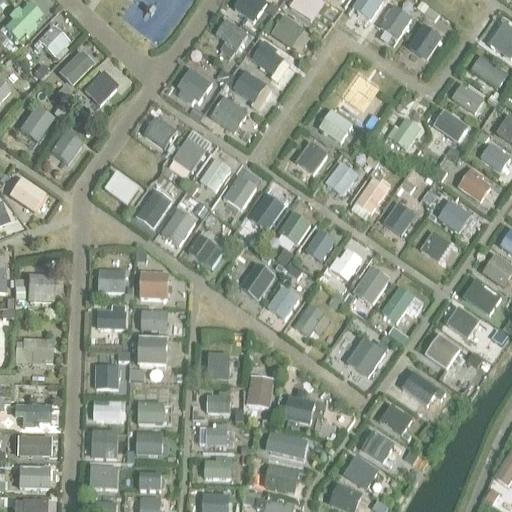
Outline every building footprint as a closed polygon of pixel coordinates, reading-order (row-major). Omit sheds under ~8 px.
[(248,0),(242,0),(233,14),(252,28),(266,8),(254,0),(253,0),(252,2),(248,0)] [(311,29),(324,11),(307,0),(297,0),(288,13),(311,29)] [(369,26),(383,5),(375,0),(361,0),(352,14),(369,26)] [(424,17),(429,10),(421,4),(416,11),(424,17)] [(34,29),(42,20),(28,6),(20,15),(17,12),(8,22),(11,25),(2,35),(16,48),(25,39),(27,41),(36,31),(34,29)] [(434,24),(439,17),(429,10),(424,17),(434,24)] [(397,46),(412,24),(393,11),(378,33),(397,46)] [(291,53),(304,34),(284,20),(270,39),(291,53)] [(232,62),(247,39),(226,25),(215,41),(223,46),(219,53),(232,62)] [(427,65),(441,42),(421,29),(407,52),(427,65)] [(509,66),(511,61),(511,35),(504,29),(488,51),(509,66)] [(65,52),(69,47),(51,31),(37,46),(58,65),(68,54),(65,52)] [(272,80),(282,65),(273,59),(276,54),(264,46),(251,66),(272,80)] [(72,93),(94,70),(80,57),(58,79),(72,93)] [(507,81),(480,62),(470,77),(497,96),(507,81)] [(40,83),(49,74),(41,67),(32,76),(40,83)] [(224,86),(229,78),(222,73),(217,81),(224,86)] [(211,89),(190,74),(176,94),(197,109),(211,89)] [(103,76),(84,96),(99,111),(118,92),(103,76)] [(265,91),(244,78),(232,96),(253,109),(265,91)] [(31,93),(37,86),(31,80),(25,87),(31,93)] [(358,115),(372,95),(354,83),(340,103),(358,115)] [(0,107),(11,96),(0,85),(0,107)] [(62,104),(71,95),(64,88),(55,97),(62,104)] [(462,90),(451,105),(473,120),(484,105),(462,90)] [(75,115),(81,108),(72,99),(66,106),(75,115)] [(247,119),(223,103),(209,124),(233,140),(247,119)] [(60,122),(65,114),(58,109),(53,117),(60,122)] [(36,148),(54,124),(36,111),(19,136),(36,148)] [(458,147),(468,131),(443,115),(433,132),(458,147)] [(76,130),(81,121),(71,116),(66,125),(76,130)] [(339,150),(352,131),(331,117),(318,135),(339,150)] [(511,150),(511,122),(508,120),(495,139),(511,150)] [(164,155),(176,137),(155,123),(143,141),(164,155)] [(404,158),(419,136),(403,125),(396,136),(393,134),(386,145),(404,158)] [(67,171),(81,149),(63,137),(48,159),(67,171)] [(210,151),(191,138),(171,166),(190,180),(210,151)] [(327,160),(309,148),(294,169),(312,181),(327,160)] [(490,148),(479,164),(500,177),(510,162),(490,148)] [(145,183),(158,165),(137,150),(124,168),(145,183)] [(374,172),(379,165),(369,159),(364,166),(374,172)] [(214,198),(230,174),(214,164),(199,188),(214,198)] [(168,183),(173,176),(163,169),(162,170),(161,178),(168,183)] [(357,182),(339,170),(325,190),(342,203),(357,182)] [(491,190),(481,183),(483,180),(471,171),(457,192),(480,208),(491,190)] [(127,212),(139,194),(117,178),(104,197),(127,212)] [(240,217),(256,193),(247,187),(237,181),(221,205),(240,217)] [(410,198),(415,190),(404,183),(399,191),(410,198)] [(45,201),(20,184),(8,202),(32,219),(45,201)] [(372,184),(354,210),(369,221),(388,196),(372,184)] [(156,227),(169,209),(152,197),(142,211),(145,213),(138,223),(149,232),(154,225),(156,227)] [(266,238),(283,212),(265,200),(248,226),(266,238)] [(0,233),(10,230),(1,206),(0,206),(0,233)] [(196,215),(194,218),(201,223),(208,214),(200,208),(196,215)] [(457,240),(470,222),(448,208),(436,225),(457,240)] [(400,243),(415,222),(397,210),(382,231),(400,243)] [(177,253),(195,227),(177,214),(159,240),(177,253)] [(296,253),(310,231),(292,219),(277,240),(296,253)] [(236,233),(241,226),(234,221),(229,228),(236,233)] [(511,263),(511,235),(511,236),(499,254),(511,263)] [(320,269),(334,247),(318,237),(304,259),(320,269)] [(436,268),(448,250),(432,239),(420,256),(436,268)] [(210,275),(223,257),(198,240),(185,259),(210,275)] [(259,254),(263,247),(253,240),(248,247),(259,254)] [(146,266),(146,255),(136,255),(137,266),(146,266)] [(347,287),(361,267),(345,255),(339,264),(336,262),(328,274),(347,287)] [(286,270),(292,261),(284,256),(278,265),(286,270)] [(502,295),(511,280),(511,274),(493,262),(481,280),(502,295)] [(371,313),(389,285),(370,273),(352,300),(371,313)] [(257,308),(271,286),(253,274),(238,295),(257,308)] [(124,300),(125,277),(98,276),(97,299),(124,300)] [(52,308),(53,280),(27,280),(27,307),(52,308)] [(167,309),(169,282),(144,280),(142,308),(167,309)] [(488,322),(501,303),(479,288),(466,307),(488,322)] [(24,303),(24,291),(15,291),(15,303),(24,303)] [(283,327),(298,305),(280,292),(266,315),(283,327)] [(396,329),(414,302),(398,292),(380,319),(396,329)] [(337,313),(344,303),(334,296),(327,307),(337,313)] [(14,313),(14,302),(6,301),(6,313),(14,313)] [(308,343),(323,319),(308,310),(293,333),(308,343)] [(122,337),(123,313),(108,312),(108,318),(97,317),(96,337),(122,337)] [(466,346),(479,328),(458,314),(445,332),(466,346)] [(164,339),(165,319),(140,317),(139,338),(164,339)] [(481,326),(473,342),(499,356),(509,336),(487,325),(485,328),(481,326)] [(408,342),(393,331),(388,339),(404,349),(408,342)] [(423,362),(444,376),(459,356),(437,341),(423,362)] [(52,367),(53,345),(21,344),(21,357),(30,357),(29,370),(45,371),(45,367),(52,367)] [(167,372),(168,345),(139,344),(138,371),(167,372)] [(362,381),(377,359),(360,347),(345,369),(362,381)] [(477,372),(482,364),(471,356),(466,365),(477,372)] [(228,387),(229,361),(208,360),(207,386),(228,387)] [(116,397),(116,373),(94,372),(93,397),(116,397)] [(144,386),(144,375),(130,374),(130,386),(144,386)] [(0,387),(12,388),(13,378),(0,377),(0,387)] [(270,416),(275,386),(252,382),(247,412),(270,416)] [(418,414),(430,396),(410,383),(398,401),(418,414)] [(311,420),(314,408),(306,406),(307,398),(296,395),(294,403),(287,402),(284,415),(282,425),(308,431),(311,420)] [(231,420),(231,398),(218,398),(218,402),(207,402),(207,419),(231,420)] [(92,426),(118,427),(119,408),(107,408),(106,412),(93,411),(92,419),(92,426)] [(400,441),(412,423),(391,409),(379,427),(400,441)] [(49,429),(49,410),(15,410),(14,423),(20,422),(20,433),(30,433),(32,427),(49,429)] [(162,431),(163,411),(137,410),(136,429),(162,431)] [(438,435),(445,424),(439,420),(432,431),(438,435)] [(334,441),(338,428),(325,423),(320,436),(334,441)] [(274,427),(272,433),(280,436),(283,429),(274,427)] [(227,453),(227,431),(217,431),(217,435),(206,435),(205,452),(227,453)] [(434,444),(438,437),(432,434),(428,441),(434,444)] [(116,466),(118,437),(92,436),(90,465),(116,466)] [(382,468),(394,449),(373,436),(361,455),(382,468)] [(268,439),(268,441),(271,442),(268,457),(303,465),(307,447),(268,439)] [(49,462),(50,442),(16,441),(16,461),(49,462)] [(162,463),(162,442),(136,441),(135,462),(162,463)] [(509,488),(511,483),(511,453),(496,480),(509,488)] [(410,472),(418,460),(408,455),(402,466),(410,472)] [(366,496),(378,476),(356,462),(344,482),(366,496)] [(231,485),(231,463),(215,463),(215,466),(204,466),(203,484),(231,485)] [(49,494),(49,471),(17,470),(17,493),(49,494)] [(88,496),(116,497),(117,473),(89,472),(88,496)] [(268,472),(263,495),(293,502),(298,478),(268,472)] [(160,480),(139,479),(139,496),(159,497),(160,480)] [(334,511),(357,511),(362,500),(338,490),(329,510),(334,511)] [(228,511),(229,500),(202,499),(201,511),(228,511)]
